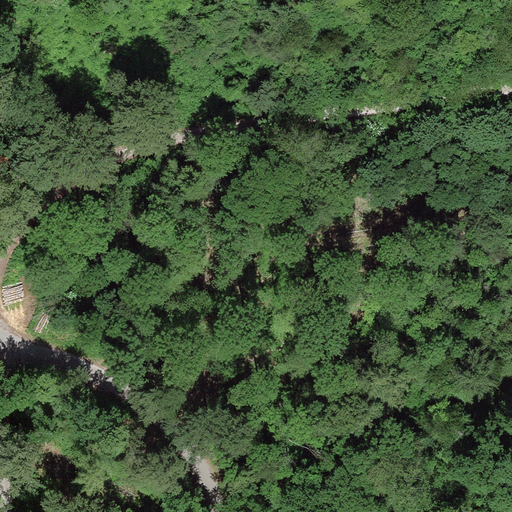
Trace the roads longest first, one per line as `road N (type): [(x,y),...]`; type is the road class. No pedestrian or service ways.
road 1 (track): [(511,91),(132,159),(76,191),(9,243),(0,260)]
road 2 (track): [(213,511),(204,473),(131,396),(0,343)]
